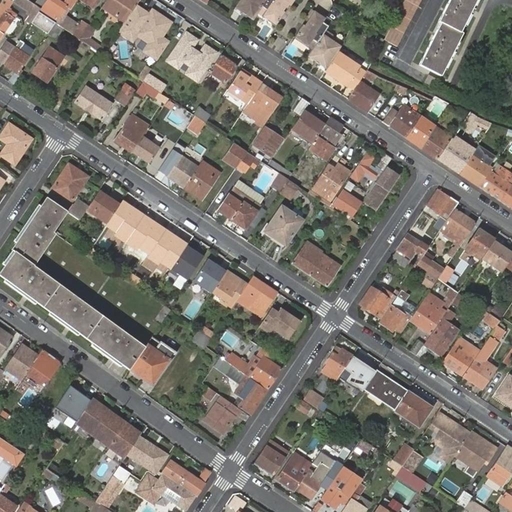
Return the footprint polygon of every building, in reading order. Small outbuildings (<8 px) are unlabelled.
[(38,12),(39,11),(41,9),(34,4),(28,0),(3,0),(0,5),(0,37),(3,33),(13,19),(16,15),(10,11),(12,9),(9,7),(13,1),(31,13),(26,20),(31,24),(35,17),(38,12)] [(41,9),(46,0),(36,0),(34,4),(41,9)] [(57,23),(60,25),(63,20),(76,0),(66,0),(64,4),(57,0),(47,0),(40,11),(57,22),(57,23)] [(106,0),(102,7),(125,22),(139,1),(137,0),(106,0)] [(239,0),(233,10),(241,15),(243,12),(244,10),(248,12),(247,15),(254,19),(259,12),(266,0),(239,0)] [(266,0),(259,12),(277,24),(286,11),(283,9),(285,6),(288,1),(291,3),(292,4),(294,0),(266,0)] [(404,0),(384,40),(397,46),(420,0),(404,0)] [(449,0),(438,22),(441,23),(419,65),(440,76),(443,69),(445,67),(449,58),(452,53),(457,43),(458,41),(462,34),(459,33),(463,26),(464,23),(469,14),(471,9),(476,0),(449,0)] [(479,0),(476,0),(471,9),(469,14),(464,23),(463,26),(465,27),(467,24),(471,15),(474,10),(479,1),(479,0)] [(158,17),(160,15),(152,10),(152,11),(145,6),(129,30),(137,34),(136,35),(155,47),(171,23),(163,17),(162,19),(158,17)] [(313,49),(327,29),(329,25),(322,20),(325,16),(312,7),(307,15),(309,16),(312,17),(309,22),(306,25),(304,24),(295,37),(313,49)] [(35,17),(40,20),(43,15),(38,12),(35,17)] [(40,20),(52,28),(55,23),(43,15),(40,20)] [(73,35),(81,40),(90,26),(82,21),(77,29),(75,32),(73,31),(72,29),(73,27),(63,20),(60,25),(59,26),(73,35)] [(101,54),(102,54),(105,50),(89,39),(95,29),(90,26),(81,40),(101,54)] [(325,72),(337,53),(340,50),(342,45),(334,41),(334,34),(327,29),(313,49),(308,56),(315,61),(317,58),(320,61),(319,64),(317,66),(325,72)] [(106,48),(113,39),(104,33),(97,41),(106,48)] [(196,41),(186,33),(167,60),(178,69),(183,62),(191,67),(186,74),(196,81),(215,53),(205,46),(199,55),(191,49),(196,41)] [(14,48),(20,40),(12,35),(6,43),(0,52),(0,60),(4,63),(14,48)] [(8,82),(13,85),(21,75),(19,73),(29,58),(19,51),(24,43),(20,40),(14,48),(4,63),(15,71),(8,82)] [(445,67),(443,69),(446,70),(447,68),(452,59),(454,54),(459,44),(460,42),(458,41),(457,43),(452,53),(449,58),(445,67)] [(49,48),(45,54),(59,64),(63,58),(49,48)] [(363,76),(365,73),(359,68),(337,53),(325,72),(347,86),(348,85),(354,89),(359,82),(363,76)] [(59,64),(45,54),(42,59),(35,69),(33,73),(37,76),(39,77),(47,83),(56,68),(59,64)] [(236,66),(220,56),(209,72),(224,83),(236,66)] [(248,104),(262,83),(253,77),(251,79),(247,77),(249,75),(241,69),(227,90),(248,104)] [(365,73),(363,76),(368,79),(372,73),(366,70),(365,73)] [(143,82),(159,92),(161,93),(166,85),(148,74),(143,82)] [(435,79),(428,75),(424,82),(432,86),(435,79)] [(133,77),(117,100),(124,105),(135,90),(133,89),(139,81),(133,77)] [(143,82),(135,94),(142,99),(146,93),(155,98),(159,92),(143,82)] [(354,89),(348,99),(367,112),(379,94),(359,82),(354,89)] [(263,127),(282,99),(269,90),(270,89),(262,83),(248,104),(243,111),(256,120),(255,122),(263,127)] [(403,87),(397,85),(393,90),(404,94),(407,89),(403,87)] [(76,103),(102,120),(107,112),(108,110),(112,104),(86,87),(76,103)] [(303,111),(309,103),(302,98),(294,111),(300,116),(303,111)] [(407,138),(421,118),(403,105),(398,114),(391,109),(383,122),(389,126),(407,138)] [(455,113),(466,118),(469,113),(457,107),(455,113)] [(200,109),(195,116),(205,123),(210,116),(200,109)] [(317,136),(324,125),(303,111),(300,116),(292,129),(300,135),(305,138),(310,142),(312,143),(317,136)] [(474,121),(477,117),(469,113),(466,118),(452,139),(451,138),(437,159),(442,162),(457,140),(460,142),(474,121)] [(125,148),(132,153),(133,151),(134,150),(142,137),(150,127),(145,124),(142,122),(132,115),(117,137),(128,145),(125,148)] [(195,116),(187,128),(197,134),(203,126),(205,123),(195,116)] [(339,133),(343,126),(329,117),(324,125),(317,136),(312,143),(311,145),(311,146),(309,149),(311,151),(325,160),(333,147),(336,143),(336,144),(342,135),(339,133)] [(489,127),(492,123),(477,117),(474,121),(489,127)] [(419,147),(434,126),(421,118),(407,138),(419,147)] [(216,138),(220,133),(205,123),(203,126),(208,130),(207,131),(213,136),(216,138)] [(1,155),(2,156),(15,164),(32,139),(9,124),(0,137),(0,138),(8,144),(1,155)] [(436,128),(434,126),(419,147),(437,159),(451,138),(448,136),(449,136),(437,128),(436,128)] [(253,145),(272,158),(284,140),(265,127),(253,145)] [(128,145),(117,137),(115,141),(125,148),(128,145)] [(151,143),(142,137),(134,150),(133,151),(140,155),(139,157),(149,164),(150,162),(159,149),(158,148),(157,147),(152,144),(151,143)] [(442,162),(459,173),(470,157),(460,151),(464,145),(460,142),(457,140),(442,162)] [(224,160),(236,168),(237,167),(247,152),(246,152),(235,143),(224,160)] [(460,151),(470,157),(472,154),(474,151),(464,145),(460,151)] [(459,173),(479,187),(492,168),(490,167),(493,161),(475,149),(474,151),(472,154),(470,157),(459,173)] [(169,151),(154,171),(162,177),(177,157),(169,151)] [(254,167),(259,160),(255,157),(247,152),(237,167),(245,172),(250,164),(254,167)] [(386,167),(392,158),(385,154),(376,167),(383,172),(386,167)] [(166,176),(184,187),(197,167),(180,155),(166,176)] [(197,167),(184,187),(202,199),(216,178),(220,172),(213,169),(202,160),(197,167)] [(267,165),(279,174),(283,168),(271,160),(267,165)] [(51,190),(70,203),(87,177),(68,164),(51,190)] [(313,189),(330,201),(349,171),(338,164),(330,176),(324,172),(313,189)] [(329,164),(324,172),(330,176),(335,168),(329,164)] [(399,175),(386,167),(383,172),(376,182),(369,193),(363,202),(375,210),(388,191),(386,190),(390,185),(391,186),(399,175)] [(484,190),(500,201),(511,185),(511,183),(511,175),(500,167),(498,170),(493,167),(492,168),(479,187),(484,190)] [(279,174),(288,179),(291,175),(292,174),(283,168),(279,174)] [(271,186),(279,192),(288,179),(279,174),(271,186)] [(291,175),(288,179),(298,186),(300,182),(291,175)] [(291,199),(298,187),(298,186),(288,179),(279,192),(291,199)] [(363,190),(369,193),(376,182),(371,179),(363,190)] [(511,209),(511,183),(511,185),(500,201),(511,209)] [(218,210),(230,219),(241,203),(242,202),(246,197),(233,188),(228,195),(218,210)] [(438,189),(427,205),(438,213),(437,215),(441,217),(434,226),(440,230),(446,221),(454,208),(458,203),(449,197),(438,189)] [(119,205),(99,191),(97,193),(118,207),(119,205)] [(348,219),(350,221),(352,217),(353,216),(361,204),(343,191),(338,198),(336,197),(329,207),(333,209),(335,206),(350,216),(348,219)] [(118,207),(97,193),(88,208),(86,209),(107,223),(118,207)] [(68,212),(46,196),(7,250),(10,253),(0,266),(0,279),(3,282),(23,296),(27,299),(34,303),(48,313),(66,326),(70,329),(77,334),(91,344),(109,357),(114,360),(120,365),(129,370),(145,347),(34,269),(59,235),(57,235),(53,232),(68,212)] [(241,203),(230,219),(240,226),(242,224),(247,226),(257,212),(260,207),(246,197),(242,202),(241,203)] [(86,209),(88,208),(77,201),(74,205),(69,213),(79,220),(86,209)] [(273,237),(285,245),(302,220),(281,207),(269,225),(265,231),(269,234),(273,237)] [(446,221),(440,230),(454,239),(453,241),(456,243),(454,247),(452,248),(448,254),(452,257),(460,246),(465,238),(476,223),(454,208),(446,221)] [(110,239),(140,259),(151,242),(149,241),(157,230),(159,232),(155,228),(128,211),(110,239)] [(354,229),(357,225),(350,221),(348,225),(354,229)] [(284,247),(285,245),(273,237),(269,234),(265,231),(269,225),(267,223),(259,234),(262,236),(263,234),(269,237),(284,247)] [(479,229),(470,242),(465,250),(480,260),(482,258),(494,239),(479,229)] [(151,242),(140,259),(144,261),(157,241),(154,239),(159,232),(157,230),(149,241),(151,242)] [(397,250),(395,252),(409,260),(416,265),(417,264),(423,255),(426,251),(428,248),(421,243),(419,242),(415,239),(407,234),(397,250)] [(168,312),(59,235),(34,269),(145,347),(152,337),(168,312)] [(460,246),(452,257),(448,264),(455,269),(465,255),(462,253),(465,250),(470,242),(465,238),(460,246)] [(500,243),(494,239),(482,258),(502,272),(505,267),(511,256),(511,254),(499,246),(500,243)] [(306,242),(292,263),(326,286),(332,278),(334,275),(340,266),(337,264),(334,268),(332,266),(334,262),(321,253),(322,252),(306,242)] [(202,256),(183,244),(167,269),(186,281),(202,256)] [(428,253),(426,251),(423,255),(417,264),(438,279),(444,269),(431,260),(426,257),(428,253)] [(409,260),(395,252),(391,258),(405,267),(409,260)] [(221,269),(204,257),(190,279),(207,290),(221,269)] [(470,275),(475,267),(470,263),(465,272),(470,275)] [(444,269),(438,279),(437,279),(452,289),(458,293),(462,288),(452,280),(451,281),(449,279),(455,269),(448,264),(444,269)] [(417,268),(415,271),(423,276),(425,273),(417,268)] [(226,304),(232,308),(236,301),(247,285),(241,280),(239,282),(236,280),(237,278),(226,270),(225,272),(218,283),(214,289),(212,292),(227,302),(226,304)] [(247,285),(236,301),(261,317),(265,311),(278,293),(253,276),(247,285)] [(33,304),(34,303),(27,299),(23,296),(3,282),(2,282),(33,304)] [(392,301),(398,292),(395,291),(392,295),(390,299),(379,292),(372,287),(360,305),(380,319),(392,301)] [(390,299),(392,295),(382,288),(379,292),(390,299)] [(434,304),(425,298),(421,303),(410,320),(430,334),(445,311),(446,311),(458,293),(452,289),(446,297),(448,299),(441,309),(439,307),(436,305),(434,304)] [(391,306),(379,323),(392,331),(394,328),(400,333),(402,330),(409,320),(402,315),(403,315),(398,311),(408,295),(401,290),(391,306)] [(462,296),(458,293),(446,311),(450,314),(462,296)] [(483,302),(479,307),(488,314),(499,321),(505,310),(496,304),(493,308),(483,302)] [(278,312),(271,308),(259,327),(273,335),(275,331),(288,339),(300,321),(292,316),(290,318),(287,316),(289,314),(280,308),(278,312)] [(450,314),(446,311),(445,311),(438,322),(435,327),(436,328),(424,345),(423,344),(416,355),(421,359),(427,350),(428,348),(441,357),(452,339),(456,334),(442,325),(450,314)] [(76,335),(77,334),(70,329),(66,326),(48,313),(47,315),(76,335)] [(496,326),(499,321),(488,314),(486,316),(488,318),(485,321),(495,328),(496,326)] [(505,332),(496,326),(495,328),(489,336),(480,350),(478,353),(474,359),(462,376),(481,388),(494,368),(484,362),(498,342),(505,332)] [(13,338),(0,328),(0,357),(6,349),(3,346),(5,344),(8,346),(13,338)] [(201,332),(198,330),(191,341),(194,343),(201,332)] [(206,347),(211,339),(201,332),(194,343),(204,350),(206,347)] [(467,342),(459,336),(442,362),(460,375),(472,358),(474,359),(478,353),(466,344),(467,342)] [(145,347),(129,370),(130,371),(131,370),(130,369),(131,367),(135,370),(133,373),(152,386),(175,353),(152,337),(145,347)] [(410,351),(416,355),(423,344),(418,340),(410,351)] [(466,344),(478,353),(480,350),(467,342),(466,344)] [(119,367),(120,365),(114,360),(109,357),(91,344),(90,346),(119,367)] [(5,370),(21,381),(27,372),(38,356),(22,345),(5,370)] [(267,389),(281,369),(263,358),(258,354),(250,368),(240,361),(239,362),(230,355),(230,354),(223,349),(218,356),(220,357),(226,361),(226,360),(235,367),(235,368),(237,369),(245,375),(246,375),(250,378),(250,377),(267,389)] [(343,369),(352,356),(342,349),(338,356),(332,353),(326,363),(327,364),(323,371),(331,377),(328,382),(333,384),(334,383),(340,375),(343,369)] [(511,359),(511,349),(503,361),(509,365),(511,359)] [(46,385),(61,363),(42,350),(38,356),(27,372),(32,375),(35,371),(44,377),(41,382),(46,385)] [(375,372),(352,356),(343,369),(350,374),(344,382),(361,393),(364,388),(375,372)] [(250,414),(266,390),(250,378),(246,375),(245,375),(237,369),(234,374),(238,377),(236,380),(241,383),(234,393),(244,399),(239,406),(250,414)] [(35,371),(32,375),(41,382),(44,377),(35,371)] [(395,409),(407,391),(376,371),(375,372),(364,388),(370,393),(383,401),(395,409)] [(511,380),(507,377),(501,386),(493,399),(511,412),(511,380)] [(77,421),(92,400),(71,385),(56,406),(77,421)] [(219,395),(208,387),(202,395),(214,403),(219,395)] [(304,401),(316,409),(323,400),(311,391),(304,401)] [(408,393),(407,391),(395,409),(394,411),(418,427),(426,415),(429,411),(431,408),(416,397),(408,393)] [(235,417),(240,410),(221,396),(216,404),(204,421),(222,434),(234,416),(235,417)] [(92,435),(108,410),(100,404),(92,398),(92,400),(77,421),(76,423),(92,435)] [(301,401),(297,408),(305,413),(310,416),(314,410),(309,407),(301,401)] [(108,447),(125,422),(108,410),(92,435),(108,447)] [(394,411),(393,412),(417,429),(418,427),(394,411)] [(428,426),(434,430),(443,416),(438,412),(428,426)] [(439,456),(450,463),(455,456),(455,455),(463,443),(469,433),(461,427),(459,429),(456,427),(457,425),(443,416),(434,430),(438,433),(435,437),(437,444),(444,449),(439,456)] [(353,431),(357,425),(346,418),(342,424),(353,431)] [(140,435),(141,434),(125,422),(108,447),(124,459),(126,455),(140,435)] [(1,438),(8,443),(15,433),(8,428),(1,438)] [(60,441),(41,428),(38,432),(58,445),(60,441)] [(464,444),(463,443),(455,455),(455,456),(458,458),(464,450),(485,464),(497,446),(473,430),(464,444)] [(350,433),(341,446),(350,452),(359,439),(350,433)] [(170,455),(140,435),(126,455),(157,475),(170,455)] [(269,440),(254,463),(272,475),(288,452),(269,440)] [(402,467),(412,450),(404,445),(393,461),(399,464),(402,467)] [(511,470),(511,449),(506,446),(494,464),(491,468),(486,475),(495,481),(502,486),(510,474),(511,470)] [(8,458),(17,464),(22,455),(14,449),(8,458)] [(419,455),(412,450),(402,467),(406,470),(411,463),(413,464),(419,455)] [(305,474),(295,488),(311,499),(331,470),(329,469),(331,466),(333,463),(334,461),(320,451),(312,464),(317,467),(310,477),(305,474)] [(277,480),(293,491),(295,488),(305,474),(306,472),(308,468),(311,465),(294,453),(290,460),(277,480)] [(211,473),(206,468),(199,479),(184,469),(171,461),(162,474),(195,496),(204,483),(211,473)] [(360,481),(366,470),(358,465),(352,476),(360,481)] [(126,471),(119,466),(113,476),(123,483),(130,473),(126,471)] [(406,470),(402,467),(396,475),(395,476),(402,480),(420,493),(427,483),(422,480),(409,471),(408,471),(406,470)] [(57,484),(61,478),(46,468),(42,474),(57,484)] [(149,473),(142,482),(152,488),(159,480),(149,473)] [(195,496),(162,474),(159,480),(152,488),(160,494),(185,511),(195,496)] [(123,483),(113,476),(96,501),(106,509),(123,483)] [(334,479),(330,484),(331,485),(321,500),(329,505),(330,502),(336,506),(344,493),(335,487),(339,482),(334,479)] [(396,480),(388,492),(406,504),(414,492),(396,480)] [(511,481),(509,486),(511,487),(511,496),(505,492),(499,502),(511,510),(511,481)] [(154,504),(160,494),(152,488),(142,482),(136,492),(154,504)] [(0,511),(13,511),(17,507),(11,503),(4,498),(1,496),(4,492),(6,492),(9,487),(5,484),(0,491),(0,511)] [(355,494),(342,511),(364,511),(366,509),(369,504),(360,498),(366,487),(361,484),(354,494),(355,494)] [(70,494),(75,487),(70,485),(66,491),(70,494)] [(464,491),(455,503),(469,511),(489,511),(470,500),(472,497),(464,491)] [(93,506),(96,501),(82,492),(79,497),(93,506)] [(42,511),(25,500),(16,511),(42,511)] [(111,511),(106,509),(96,501),(93,506),(90,510),(92,511),(111,511)] [(407,511),(408,511),(392,501),(385,511),(379,507),(375,511),(407,511)]
